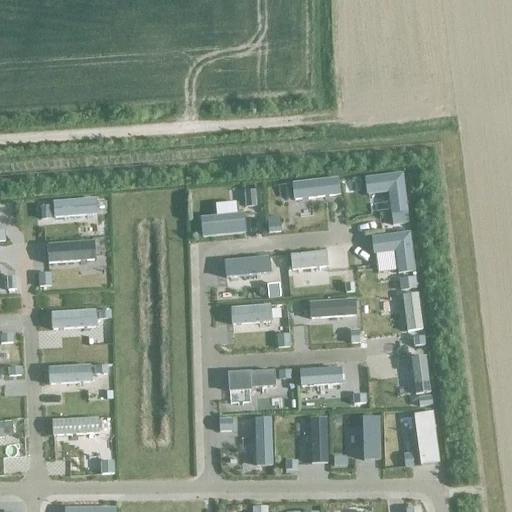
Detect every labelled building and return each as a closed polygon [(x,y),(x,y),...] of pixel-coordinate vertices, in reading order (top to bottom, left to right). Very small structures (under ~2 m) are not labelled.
[(405,176),(366,180),(368,198),(389,196),(392,218),(409,217),(405,176)] [(341,181),(294,186),(296,205),(343,199),(341,181)] [(256,194),(245,194),(246,211),(257,210),(256,194)] [(97,218),(96,203),(54,205),(55,221),(97,218)] [(51,223),(50,209),(41,210),(43,224),(51,223)] [(247,237),(245,217),(201,220),(203,240),(247,237)] [(409,217),(392,218),(393,229),(410,228),(409,217)] [(281,219),(268,220),(269,236),(281,235),(281,219)] [(413,235),(373,239),(375,259),(398,257),(400,277),(417,276),(413,235)] [(96,264),(95,246),(49,248),(50,267),(96,264)] [(328,271),(327,255),(291,258),(293,274),(328,271)] [(271,279),(270,260),(226,263),(227,282),(271,279)] [(52,291),(52,276),(39,277),(39,291),(52,291)] [(17,293),(17,280),(8,280),(8,293),(17,293)] [(417,280),(399,282),(400,295),(418,293),(417,280)] [(356,295),(355,286),(345,287),(346,296),(356,295)] [(281,302),(280,289),(269,290),(270,302),(281,302)] [(419,297),(404,299),(409,336),(425,334),(419,297)] [(357,303),(311,306),(312,322),(358,319),(357,303)] [(274,326),(272,308),(232,311),(233,330),(274,326)] [(111,314),(99,314),(100,323),(111,323),(111,314)] [(98,331),(97,315),(52,317),(53,332),(98,331)] [(360,334),(352,334),(352,347),(360,347),(360,334)] [(291,351),(290,337),(278,338),(279,351),(291,351)] [(14,347),(13,338),(0,338),(0,347),(14,347)] [(426,350),(426,341),(414,342),(415,351),(426,350)] [(432,396),(428,361),(412,363),(417,398),(432,396)] [(109,369),(95,369),(95,378),(109,377),(109,369)] [(93,387),(92,370),(49,372),(50,389),(93,387)] [(22,379),(21,371),(9,371),(9,380),(22,379)] [(343,388),(342,372),(301,374),(302,390),(343,388)] [(277,391),(276,374),(229,376),(230,397),(252,396),(252,392),(277,391)] [(292,374),(280,375),(280,384),(292,384),(292,374)] [(367,407),(366,398),(354,399),(354,408),(367,407)] [(432,400),(419,401),(420,411),(434,409),(432,400)] [(434,416),(416,419),(423,469),(442,466),(434,416)] [(273,471),(272,421),(256,422),(257,471),(273,471)] [(98,438),(98,422),(52,424),(53,440),(98,438)] [(232,435),(232,422),(220,422),(221,435),(232,435)] [(327,422),(310,423),(312,468),(329,468),(327,422)] [(380,422),(364,422),(366,465),(382,464),(380,422)] [(413,456),(404,457),(406,470),(415,469),(413,456)] [(348,461),(335,460),(335,470),(347,471),(348,461)] [(114,464),(101,465),(102,477),(115,477),(114,464)] [(298,464),(286,465),(287,474),(299,474),(298,464)]
